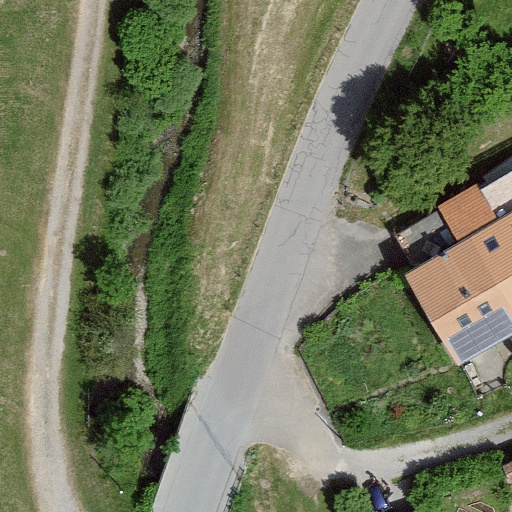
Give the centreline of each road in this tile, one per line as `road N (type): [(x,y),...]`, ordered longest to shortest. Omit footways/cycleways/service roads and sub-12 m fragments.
road 1 (unclassified): [(392,0),(324,135),(193,511)]
road 2 (track): [(55,511),(49,377),(90,0)]
